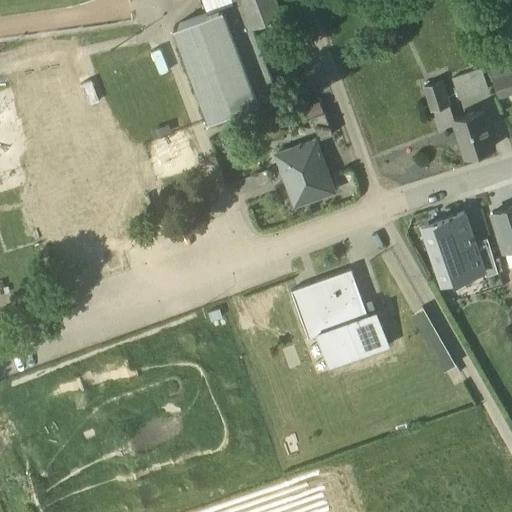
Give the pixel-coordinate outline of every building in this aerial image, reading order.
[(224,8),(259,101),(277,94),(258,42),(252,27),(282,16),(275,0),(232,0),(235,4),(224,8)] [(175,26),(210,119),(259,101),(224,8),(175,26)] [(487,38),(492,59),(511,53),(511,50),(507,33),(487,38)] [(454,86),(457,91),(488,79),(481,62),(450,74),(454,86)] [(493,79),(498,97),(511,92),(511,62),(495,67),(498,78),(493,79)] [(137,208),(109,131),(108,130),(92,136),(73,86),(68,74),(74,72),(71,66),(66,68),(66,67),(16,86),(41,155),(25,161),(34,185),(30,187),(35,199),(39,198),(54,239),(82,229),(84,236),(113,226),(110,218),(137,208)] [(91,80),(73,86),(92,136),(108,130),(109,131),(110,131),(91,80)] [(424,87),(432,111),(450,105),(442,81),(424,87)] [(312,116),(320,139),(333,134),(325,111),(312,116)] [(454,121),(465,157),(493,148),(482,112),(454,121)] [(277,153),(295,204),(334,190),(316,139),(277,153)] [(511,206),(492,213),(504,251),(511,248),(511,206)] [(463,213),(424,226),(443,284),(483,271),(473,244),(463,213)] [(478,254),(490,249),(487,239),(473,244),(478,254)] [(490,249),(478,254),(485,275),(497,271),(490,249)] [(292,290),(309,338),(318,334),(318,332),(368,314),(364,302),(351,268),(292,290)] [(368,314),(376,311),(372,299),(364,302),(368,314)] [(435,354),(446,348),(423,308),(413,314),(435,354)] [(318,332),(318,334),(330,366),(389,345),(376,311),(368,314),(318,332)] [(444,369),(455,364),(446,348),(435,354),(444,369)]
